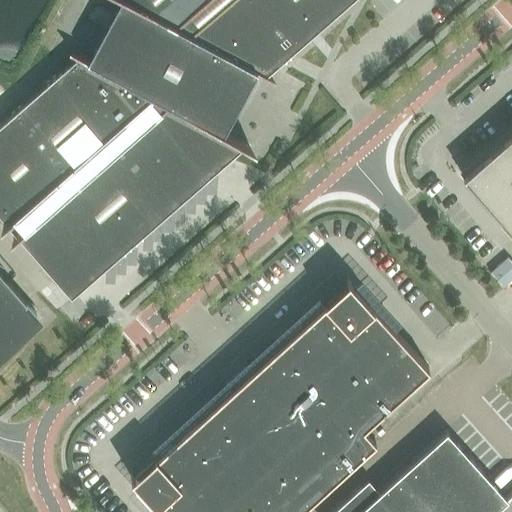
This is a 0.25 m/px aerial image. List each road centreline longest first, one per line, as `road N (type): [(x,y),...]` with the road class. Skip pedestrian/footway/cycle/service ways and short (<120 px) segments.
road 1 (unclassified): [(36,443),(51,415),(349,152)]
road 2 (unclassified): [(511,340),(349,152)]
road 3 (unclassified): [(349,152),(511,9)]
